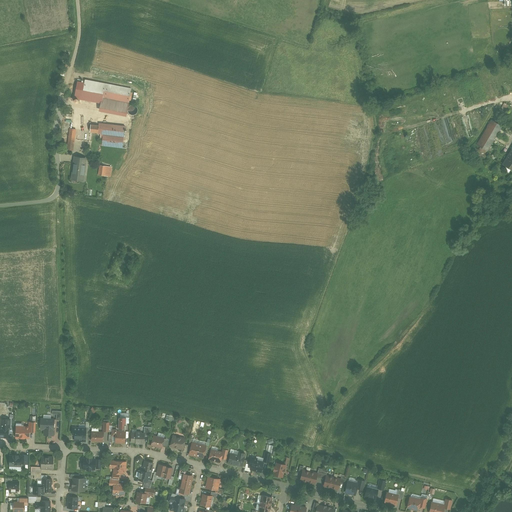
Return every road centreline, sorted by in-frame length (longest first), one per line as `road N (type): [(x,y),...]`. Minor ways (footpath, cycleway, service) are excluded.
road 1 (track): [(59,190),(62,448)]
road 2 (unclassified): [(0,207),(47,202),(59,190),(59,115),(80,30),(78,0)]
